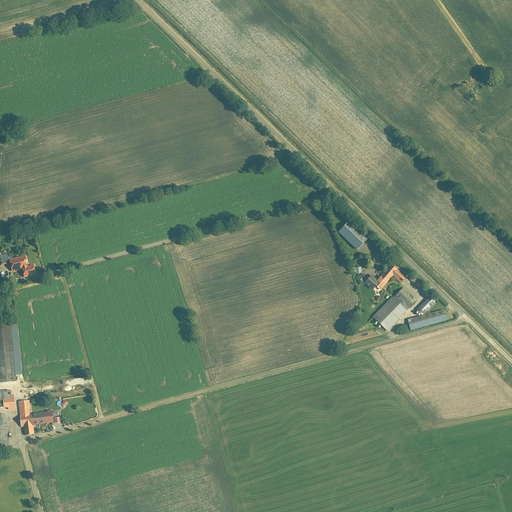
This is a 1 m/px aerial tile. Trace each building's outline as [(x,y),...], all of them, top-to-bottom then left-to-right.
[(349,221),(338,232),(356,250),(367,238),(349,221)] [(0,256),(1,266),(8,265),(7,255),(0,256)] [(33,266),(28,267),(26,256),(10,259),(12,272),(21,270),(22,278),(35,276),(33,266)] [(390,265),(376,281),(369,276),(363,284),(371,290),(374,286),(381,292),(392,278),(400,284),(405,278),(390,265)] [(414,276),(409,281),(420,291),(424,286),(414,276)] [(398,292),(371,318),(386,333),(412,307),(398,292)] [(428,298),(416,311),(422,316),(434,303),(428,298)] [(407,320),(410,331),(445,321),(442,311),(407,320)] [(0,383),(15,382),(11,326),(0,327),(0,383)] [(0,407),(7,407),(7,410),(14,409),(13,399),(10,399),(10,392),(0,392),(0,407)] [(29,401),(19,402),(22,428),(24,427),(25,436),(33,436),(32,426),(52,424),(50,411),(30,414),(29,401)] [(0,446),(3,446),(4,444),(10,418),(0,415),(0,446)] [(7,455),(16,453),(15,446),(5,448),(7,455)]
